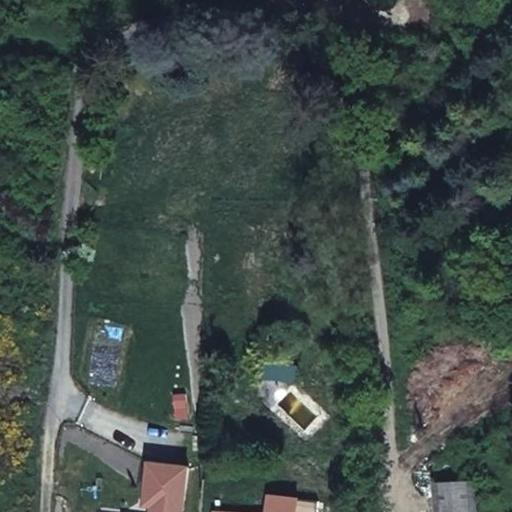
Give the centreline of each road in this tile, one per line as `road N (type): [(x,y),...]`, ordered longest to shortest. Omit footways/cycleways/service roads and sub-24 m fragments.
road 1 (track): [(44,511),(90,58),(111,40),(172,18),(352,5)]
road 2 (track): [(386,511),(375,272),(348,72),(352,5)]
